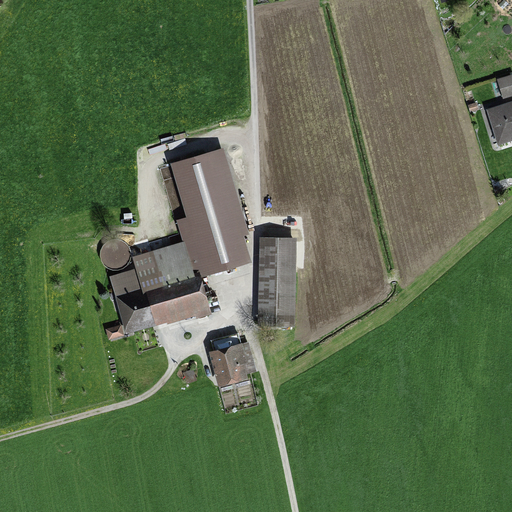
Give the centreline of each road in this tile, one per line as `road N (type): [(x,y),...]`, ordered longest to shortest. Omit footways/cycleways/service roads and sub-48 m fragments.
road 1 (track): [(0,440),(155,389),(213,325),(250,305)]
road 2 (track): [(290,511),(249,314),(256,268)]
